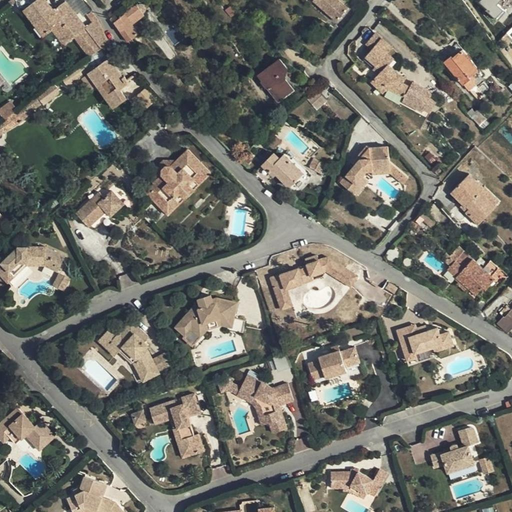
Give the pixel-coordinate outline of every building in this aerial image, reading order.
[(86,26),(73,10),(65,0),(57,7),(52,7),(46,0),(34,0),(24,8),(36,24),(39,21),(48,33),(51,30),(63,44),(74,36),(86,26)] [(85,0),(84,0),(66,0),(65,0),(73,10),(85,0)] [(314,0),(314,1),(337,22),(349,7),(341,0),(314,0)] [(115,21),(129,41),(141,32),(134,23),(145,14),(144,11),(146,10),(147,9),(148,6),(147,5),(146,3),(145,3),(143,3),(141,3),(115,21)] [(108,42),(109,41),(100,23),(97,16),(92,10),(87,13),(93,21),(95,23),(89,28),(103,46),(108,42)] [(44,36),(48,33),(39,21),(36,24),(44,36)] [(101,47),(103,46),(89,28),(95,23),(93,21),(86,26),(74,36),(89,56),(92,54),(101,47)] [(389,65),(395,57),(389,52),(393,46),(376,32),(366,44),(372,49),(366,56),(377,65),(378,64),(384,69),(388,64),(389,65)] [(81,62),(75,66),(81,73),(90,66),(92,69),(88,73),(113,106),(124,98),(117,88),(126,82),(113,65),(108,69),(103,62),(100,64),(98,60),(100,58),(106,54),(101,47),(92,54),(89,56),(81,62)] [(472,78),(475,84),(487,75),(482,69),(480,71),(463,48),(454,56),(452,54),(445,61),(464,84),(472,78)] [(108,58),(103,62),(108,69),(113,65),(108,58)] [(280,59),(260,75),(278,99),(291,89),(283,78),(287,68),(280,59)] [(379,73),(384,69),(378,64),(377,65),(374,69),(379,73)] [(388,64),(384,69),(379,73),(375,77),(387,89),(389,88),(406,97),(411,87),(404,83),(406,77),(396,72),(389,65),(388,64)] [(61,76),(60,78),(68,87),(88,73),(92,69),(90,66),(81,73),(75,66),(70,70),(61,76)] [(375,77),(372,81),(384,93),(387,89),(375,77)] [(476,85),(475,84),(472,78),(464,84),(470,91),(476,85)] [(484,81),(478,86),(485,95),(491,90),(484,81)] [(42,91),(36,95),(42,103),(44,105),(60,93),(52,83),(51,84),(42,91)] [(146,108),(155,99),(144,88),(135,97),(146,108)] [(318,90),(307,98),(317,110),(328,101),(318,90)] [(12,113),(10,114),(18,124),(30,114),(30,112),(42,103),(36,95),(34,96),(23,105),(16,110),(12,113)] [(11,102),(2,109),(5,112),(13,106),(11,102)] [(0,111),(5,118),(10,114),(12,113),(16,110),(13,106),(5,112),(2,109),(0,110),(0,111)] [(467,112),(480,125),(486,119),(477,109),(475,111),(472,108),(467,112)] [(1,121),(0,121),(0,124),(3,128),(0,130),(0,134),(16,125),(18,124),(10,114),(5,118),(1,121)] [(357,154),(360,156),(369,145),(367,143),(357,154)] [(348,170),(363,183),(367,178),(362,173),(365,169),(370,167),(389,159),(388,144),(369,145),(360,156),(348,170)] [(145,190),(147,196),(165,216),(210,174),(187,150),(171,165),(174,169),(187,155),(200,168),(191,177),(194,181),(173,200),(170,196),(161,205),(149,191),(164,178),(161,175),(145,190)] [(287,150),(284,153),(303,172),(306,169),(294,157),(295,155),(291,151),(289,153),(287,150)] [(303,172),(284,153),(280,158),(274,152),(262,164),(274,176),(277,174),(290,186),(303,172)] [(174,169),(171,165),(166,164),(160,170),(161,175),(164,178),(149,191),(161,205),(170,196),(173,200),(194,181),(191,177),(200,168),(187,155),(174,169)] [(326,164),(315,158),(310,166),(321,173),(326,164)] [(408,176),(389,159),(370,167),(371,173),(390,172),(402,182),(408,176)] [(363,183),(348,170),(340,180),(354,193),(363,183)] [(478,223),(497,205),(496,204),(482,190),(485,187),(470,172),(452,192),(463,203),(469,208),(466,211),(478,223)] [(487,186),(485,187),(482,190),(496,204),(500,199),(487,186)] [(107,195),(101,189),(78,210),(91,224),(109,208),(113,212),(127,201),(116,188),(107,195)] [(35,206),(31,211),(37,216),(41,210),(35,206)] [(445,222),(437,215),(433,220),(440,227),(445,222)] [(30,263),(47,264),(48,262),(55,261),(60,263),(58,268),(61,270),(68,256),(47,247),(23,246),(0,265),(0,267),(10,279),(30,263)] [(460,263),(470,254),(462,246),(453,257),(456,259),(460,263)] [(448,269),(461,280),(470,288),(476,294),(484,286),(487,288),(498,275),(495,273),(500,268),(490,259),(483,266),(470,254),(460,263),(456,259),(448,269)] [(310,259),(312,265),(323,262),(321,256),(310,259)] [(406,265),(407,265),(409,265),(410,265),(412,264),(412,262),(412,261),(412,260),(412,259),(411,258),(410,257),(408,257),(407,257),(406,258),(405,259),(404,260),(404,262),(405,264),(406,265)] [(323,262),(312,265),(274,278),(284,308),(295,305),(289,288),(288,286),(297,282),(297,285),(316,279),(315,275),(329,270),(355,286),(361,275),(332,259),(323,262)] [(53,288),(67,290),(69,276),(56,274),(53,288)] [(466,292),(470,288),(461,280),(457,284),(466,292)] [(176,329),(187,336),(191,330),(197,334),(204,324),(221,320),(234,321),(236,301),(215,299),(214,304),(213,304),(210,295),(197,298),(199,307),(197,308),(193,305),(176,329)] [(511,308),(507,304),(500,312),(504,315),(498,322),(509,332),(511,329),(511,308)] [(133,320),(124,330),(133,337),(139,331),(148,340),(151,337),(133,320)] [(233,326),(234,321),(221,320),(204,324),(197,334),(191,330),(187,336),(185,338),(195,346),(206,329),(222,325),(233,326)] [(417,323),(413,324),(416,332),(429,328),(428,324),(418,328),(417,323)] [(439,324),(429,328),(416,332),(413,324),(399,329),(409,359),(419,356),(418,350),(454,337),(451,328),(441,330),(439,324)] [(100,340),(107,347),(112,342),(120,350),(135,366),(144,382),(161,374),(152,353),(147,348),(151,344),(147,341),(148,340),(139,331),(133,337),(124,330),(120,334),(112,327),(100,340)] [(456,342),(454,337),(418,350),(419,356),(409,359),(411,364),(439,355),(437,349),(456,342)] [(115,355),(120,350),(112,342),(107,347),(115,355)] [(334,347),(336,353),(344,350),(342,345),(334,347)] [(325,367),(327,374),(328,378),(349,372),(347,366),(362,362),(357,347),(344,350),(336,353),(322,356),(323,359),(311,363),(313,370),(325,367)] [(275,366),(286,364),(285,357),(274,358),(275,366)] [(315,377),(327,374),(325,367),(313,370),(315,377)] [(250,374),(244,386),(261,394),(260,399),(261,402),(266,404),(272,423),(276,421),(280,431),(289,428),(283,411),(285,408),(281,406),(282,404),(281,399),(284,398),(285,403),(296,399),(290,383),(277,387),(250,374)] [(232,388),(235,382),(231,380),(220,384),(223,391),(232,388)] [(241,393),(244,386),(235,382),(232,388),(241,393)] [(265,425),(272,423),(266,404),(261,402),(260,399),(261,394),(244,386),(241,393),(254,400),(258,405),(265,425)] [(191,434),(187,422),(180,424),(179,419),(185,417),(198,413),(192,394),(180,398),(182,403),(175,405),(173,400),(148,408),(153,424),(168,420),(169,422),(173,420),(176,427),(180,440),(184,439),(189,454),(201,450),(196,433),(191,434)] [(18,405),(8,414),(13,419),(22,411),(18,405)] [(141,410),(130,414),(132,419),(142,415),(141,410)] [(8,414),(0,419),(0,434),(5,431),(7,434),(14,429),(20,435),(25,431),(34,442),(50,430),(40,418),(33,424),(31,426),(29,423),(31,422),(22,411),(13,419),(8,414)] [(276,433),(280,431),(276,421),(272,423),(276,433)] [(435,455),(439,467),(450,464),(453,472),(479,463),(473,446),(483,443),(478,429),(477,427),(476,426),(474,426),(464,429),(468,444),(463,446),(462,445),(461,445),(460,445),(458,445),(456,446),(455,446),(455,448),(456,450),(452,452),(451,450),(435,455)] [(181,457),(189,454),(184,439),(180,440),(176,427),(171,429),(181,457)] [(20,435),(14,429),(7,434),(14,441),(20,435)] [(53,434),(50,430),(34,442),(37,446),(53,434)] [(489,457),(479,460),(483,474),(494,471),(489,457)] [(335,472),(336,488),(348,487),(349,485),(355,485),(369,493),(370,491),(378,495),(391,474),(383,469),(377,479),(362,471),(362,473),(355,474),(355,471),(335,472)] [(123,511),(114,500),(107,498),(106,500),(100,498),(100,496),(105,483),(83,475),(79,486),(76,487),(78,492),(73,495),(65,498),(70,509),(79,505),(82,511),(123,511)] [(355,485),(349,485),(348,487),(349,489),(353,489),(367,497),(369,493),(355,485)] [(273,511),(274,511),(273,503),(259,504),(259,511),(241,511),(241,506),(225,508),(225,511),(273,511)]
